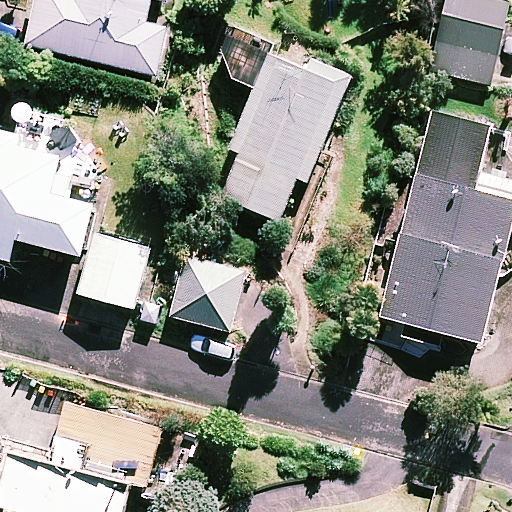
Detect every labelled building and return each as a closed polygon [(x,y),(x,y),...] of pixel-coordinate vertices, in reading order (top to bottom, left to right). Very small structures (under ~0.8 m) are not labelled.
[(171,0),(41,0),(30,47),(158,78),(169,31),(147,25),(153,2),(170,6),(171,0)] [(509,7),(480,0),(431,0),(428,13),(447,18),(434,74),(491,87),(509,7)] [(352,83),(273,51),(215,196),(282,223),(299,180),(311,184),(352,83)] [(492,131),(434,117),(383,321),(408,327),(404,341),(440,350),(443,336),(485,347),(511,237),(511,203),(476,194),(492,131)] [(74,131),(25,118),(19,140),(0,134),(0,260),(12,264),(18,242),(82,259),(95,209),(68,201),(71,188),(92,193),(100,162),(68,154),(74,131)] [(151,249),(98,235),(82,297),(135,311),(151,249)] [(247,276),(188,259),(172,318),(231,334),(247,276)] [(164,430),(68,406),(53,464),(82,471),(150,488),(164,430)] [(125,511),(131,491),(15,460),(2,508),(15,511),(125,511)]
